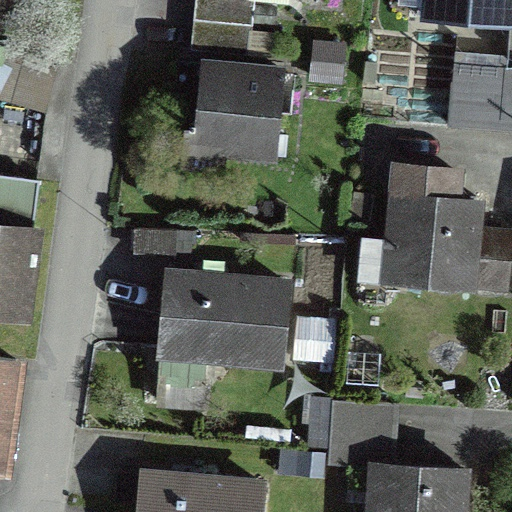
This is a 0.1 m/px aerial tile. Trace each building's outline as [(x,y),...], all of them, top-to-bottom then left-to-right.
[(0,0),(0,32),(15,0),(0,0)] [(511,0),(421,0),(420,31),(511,37),(511,0)] [(205,63),(194,167),(274,175),(284,71),(205,63)] [(511,67),(452,63),(447,129),(511,132),(511,67)] [(486,206),(383,201),(379,295),(482,300),(486,206)] [(36,234),(0,232),(0,330),(31,332),(36,234)] [(166,276),(158,364),(277,375),(285,287),(166,276)] [(24,364),(0,363),(0,486),(17,487),(24,364)] [(467,511),(469,473),(366,469),(364,511),(467,511)] [(265,511),(267,484),(139,477),(137,511),(265,511)]
